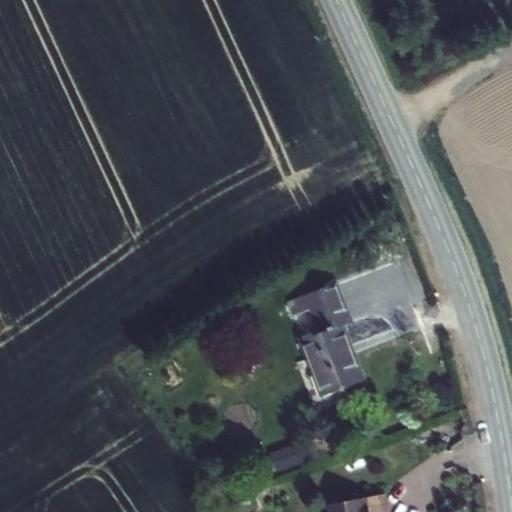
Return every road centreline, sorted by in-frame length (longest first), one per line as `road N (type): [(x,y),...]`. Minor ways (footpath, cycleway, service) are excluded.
road 1 (secondary): [(336,0),(473,312),(511,499)]
road 2 (track): [(390,115),(511,56)]
